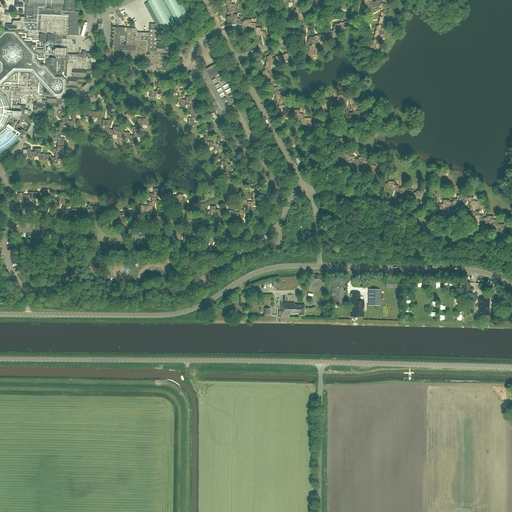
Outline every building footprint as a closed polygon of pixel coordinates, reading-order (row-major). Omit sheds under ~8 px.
[(27,0),(28,4),(31,4),(31,7),(26,7),(25,14),(25,16),(28,16),(28,19),(25,19),(25,17),(20,17),(20,21),(13,21),(12,21),(12,22),(12,25),(6,25),(6,31),(1,30),(0,31),(0,153),(6,151),(13,145),(17,142),(20,139),(26,132),(23,130),(19,131),(16,129),(16,126),(20,125),(20,122),(31,123),(32,118),(28,118),(28,110),(25,110),(25,106),(17,106),(17,98),(21,99),(20,103),(27,104),(27,99),(37,99),(36,103),(34,103),(34,113),(42,114),(42,112),(45,113),(45,109),(51,109),(51,104),(60,104),(60,98),(61,98),(63,96),(65,93),(66,90),(77,91),(77,86),(81,87),(81,82),(86,82),(86,78),(90,78),(91,54),(82,53),(82,58),(67,57),(67,58),(65,58),(65,49),(72,49),(72,45),(75,45),(75,40),(64,39),(64,35),(78,36),(79,12),(74,12),(75,0),(27,0)] [(164,9),(169,7),(166,0),(161,2),(164,9)] [(231,0),(225,0),(225,4),(226,4),(226,8),(228,8),(228,13),(230,13),(230,16),(226,16),(226,20),(228,20),(228,22),(233,22),(233,24),(237,24),(237,25),(242,25),(242,27),(247,27),(247,29),(251,29),(251,33),(253,33),(253,35),(258,36),(258,37),(262,37),(262,38),(266,38),(266,32),(262,32),(262,28),(255,28),(255,23),(251,23),(251,20),(244,20),(244,21),(241,21),(241,19),(237,19),(237,15),(233,15),(233,12),(235,12),(235,4),(231,4),(231,0)] [(278,0),(278,1),(286,1),(285,0),(288,0),(289,3),(293,3),(293,7),(295,7),(295,10),(294,10),(294,17),(298,17),(298,21),(304,21),(304,18),(303,18),(303,13),(301,13),(301,8),(299,8),(299,3),(298,3),(297,0),(278,0)] [(362,0),(363,3),(364,3),(364,8),(366,8),(366,9),(370,9),(370,6),(373,6),(373,8),(378,8),(378,9),(383,9),(383,11),(380,11),(380,16),(379,16),(379,21),(378,21),(378,26),(376,26),(376,31),(374,31),(375,35),(373,35),(373,40),(371,40),(371,45),(370,45),(370,50),(369,50),(369,53),(375,53),(375,49),(379,49),(379,42),(377,42),(377,39),(380,39),(380,35),(383,35),(383,28),(382,28),(382,25),(384,25),(384,21),(388,21),(388,13),(386,13),(386,4),(382,4),(382,0),(375,0),(375,2),(372,2),(371,0),(362,0)] [(169,14),(163,16),(168,30),(174,28),(169,14)] [(347,28),(347,22),(344,22),(344,23),(339,23),(339,24),(334,24),(334,26),(333,26),(333,31),(328,31),(328,32),(324,32),(324,34),(319,34),(319,36),(314,36),(314,37),(309,37),(309,39),(308,39),(308,43),(311,43),(311,46),(309,46),(309,51),(308,51),(308,55),(306,55),(306,59),(313,59),(313,55),(317,55),(317,48),(315,48),(315,45),(318,45),(318,41),(322,41),(322,38),(325,38),(325,40),(333,40),(333,36),(337,36),(337,32),(344,32),(344,28),(347,28)] [(158,25),(150,24),(149,41),(146,41),(146,37),(143,37),(143,33),(137,33),(137,31),(136,31),(136,29),(124,28),(114,27),(112,58),(141,60),(141,64),(154,64),(154,63),(164,64),(164,58),(166,58),(167,52),(167,46),(157,45),(157,39),(158,25)] [(288,60),(288,53),(285,53),(285,55),(280,55),(280,56),(275,56),(275,58),(272,59),(272,55),(269,55),(269,57),(266,57),(266,62),(265,62),(265,66),(264,66),(264,71),(262,71),(262,76),(261,76),(261,80),(260,80),(260,84),(266,84),(266,80),(270,80),(270,73),(268,73),(268,70),(270,70),(270,66),(274,66),(274,62),(277,62),(277,64),(285,64),(285,60),(288,60)] [(215,65),(206,69),(211,80),(224,73),(216,56),(212,58),(215,65)] [(180,85),(173,85),(173,88),(170,88),(170,89),(167,88),(165,88),(162,88),(162,89),(157,88),(157,91),(155,91),(153,91),(153,89),(147,88),(146,92),(150,92),(150,97),(155,98),(155,95),(165,95),(173,95),(173,93),(178,93),(177,103),(180,103),(180,106),(182,106),(182,107),(183,107),(185,107),(185,105),(190,105),(190,115),(192,115),(192,118),(188,118),(187,126),(194,126),(194,123),(194,120),(194,119),(195,119),(195,118),(197,118),(198,112),(194,112),(194,102),(191,102),(192,99),(192,97),(185,97),(185,100),(182,100),(182,90),(179,90),(179,88),(180,88),(180,85)] [(278,91),(278,88),(274,88),(274,95),(275,95),(275,99),(276,99),(276,104),(278,104),(278,107),(275,107),(275,111),(276,111),(276,113),(281,113),(281,114),(285,114),(285,115),(290,115),(290,118),(295,118),(295,119),(300,119),(300,124),(301,124),(301,126),(306,126),(306,127),(310,127),(310,128),(314,128),(314,122),(310,122),(310,118),(303,118),(303,114),(300,114),(300,110),(292,110),(292,112),(289,112),(289,109),(285,109),(285,105),(282,105),(282,102),(284,102),(284,95),(280,95),(280,91),(278,91)] [(344,97),(344,95),(337,95),(337,99),(333,99),(333,102),(330,102),(330,100),(323,100),(323,104),(319,104),(319,110),(323,110),(323,109),(327,109),(327,108),(332,108),(332,105),(337,105),(337,104),(341,104),(341,103),(346,103),(346,101),(349,101),(349,105),(350,105),(350,110),(352,110),(352,113),(349,113),(349,117),(351,117),(351,119),(355,119),(356,120),(360,120),(360,121),(364,121),(364,115),(360,115),(360,111),(356,111),(356,108),(358,108),(358,101),(354,101),(354,97),(344,97)] [(82,107),(75,107),(75,109),(75,112),(72,111),(72,121),(68,121),(69,118),(62,118),(62,120),(62,122),(59,122),(59,132),(55,132),(55,139),(57,139),(57,140),(58,140),(58,144),(57,144),(57,149),(55,149),(53,149),(53,152),(55,152),(55,158),(53,158),(53,157),(51,157),(52,155),(46,154),(41,154),(41,151),(41,149),(35,149),(35,152),(31,152),(31,149),(27,148),(27,150),(23,150),(23,155),(30,155),(29,158),(31,159),(32,159),(35,159),(35,157),(39,157),(39,160),(53,161),(53,164),(58,164),(58,159),(62,160),(62,155),(60,155),(60,151),(64,151),(64,139),(60,138),(60,136),(63,136),(63,125),(68,126),(68,128),(70,128),(71,128),(73,128),(73,125),(76,125),(76,115),(81,115),(81,117),(89,117),(89,118),(97,118),(98,112),(95,111),(95,112),(92,112),(92,111),(89,111),(87,111),(84,111),(84,110),(81,110),(82,107)] [(140,117),(137,117),(137,124),(135,124),(135,126),(133,126),(131,126),(131,129),(133,129),(133,135),(131,135),(130,135),(130,132),(125,132),(125,131),(119,131),(119,129),(120,129),(120,127),(113,126),(113,130),(109,130),(109,127),(110,127),(111,120),(108,120),(104,120),(102,120),(102,127),(105,127),(105,133),(108,133),(108,136),(110,136),(110,137),(111,137),(111,136),(113,136),(113,134),(118,134),(118,138),(132,138),(132,141),(136,141),(136,136),(140,136),(140,132),(138,132),(138,128),(142,128),(142,124),(145,124),(145,118),(140,118),(140,117)] [(211,130),(204,130),(204,140),(201,140),(200,144),(205,144),(205,148),(209,148),(209,146),(214,146),(214,150),(218,150),(217,156),(217,157),(217,159),(220,159),(220,165),(224,165),(224,170),(222,170),(221,174),(225,174),(225,179),(233,179),(233,173),(231,173),(228,173),(228,167),(231,168),(231,164),(229,164),(227,164),(227,158),(224,157),(224,154),(224,148),(224,149),(225,146),(218,145),(218,144),(215,144),(216,142),(216,140),(212,140),(212,142),(207,142),(207,139),(207,138),(210,138),(210,133),(211,133),(211,130)] [(345,138),(339,138),(339,142),(340,142),(340,147),(341,147),(341,151),(344,151),(344,155),(340,155),(340,158),(342,158),(342,160),(347,160),(347,162),(351,162),(351,163),(356,163),(356,165),(361,165),(361,166),(365,166),(365,171),(367,171),(367,173),(372,173),(372,175),(376,175),(376,176),(380,176),(380,169),(376,169),(376,166),(369,166),(369,161),(365,161),(365,157),(358,157),(358,159),(355,159),(355,157),(351,157),(351,153),(347,153),(347,150),(349,150),(349,142),(345,142),(345,138)] [(257,181),(251,180),(250,189),(255,189),(254,192),(252,192),(251,202),(247,202),(247,200),(245,200),(245,199),(244,199),(244,200),(242,200),(241,203),(239,203),(238,213),(234,213),(234,210),(226,210),(215,209),(216,206),(211,206),(211,211),(207,211),(207,215),(214,215),(214,213),(216,213),(217,213),(217,216),(223,216),(225,217),(227,217),(231,217),(233,217),(233,220),(240,221),(240,218),(240,216),(242,216),(243,206),(246,206),(246,210),(253,210),(253,208),(253,205),(255,205),(256,195),(260,196),(260,189),(258,189),(258,188),(257,188),(257,187),(257,184),(257,181)] [(395,182),(387,182),(387,183),(384,183),(384,187),(385,187),(385,189),(390,189),(390,190),(395,190),(395,192),(400,192),(400,194),(405,194),(405,195),(409,195),(409,196),(414,196),(414,199),(419,199),(419,200),(423,200),(423,201),(427,201),(427,195),(423,195),(423,191),(416,191),(416,193),(413,193),(413,190),(409,190),(409,186),(402,186),(402,188),(398,188),(398,185),(395,185),(395,182)] [(159,189),(154,189),(154,194),(150,194),(150,198),(152,198),(152,202),(148,202),(148,206),(142,206),(142,205),(141,205),(141,206),(139,206),(139,209),(133,208),(133,212),(128,212),(128,210),(124,210),(124,213),(119,213),(118,221),(125,221),(125,219),(125,216),(130,217),(130,219),(134,219),(134,217),(134,215),(140,216),(140,212),(144,213),(144,212),(149,212),(149,213),(152,213),(153,207),(154,207),(154,204),(157,204),(156,204),(158,204),(158,201),(156,201),(157,195),(159,195),(159,196),(160,196),(160,198),(165,199),(171,199),(171,202),(170,202),(170,204),(177,204),(177,201),(180,201),(180,204),(179,204),(179,211),(182,211),(185,211),(187,211),(188,205),(184,204),(185,198),(182,198),(182,195),(180,195),(180,194),(179,194),(179,195),(177,194),(177,197),(172,196),(172,193),(158,192),(159,189)] [(47,190),(43,190),(42,193),(28,192),(28,196),(23,196),(24,194),(21,194),(21,193),(20,193),(20,194),(18,194),(18,197),(15,197),(15,203),(19,203),(19,200),(23,200),(23,203),(29,204),(30,202),(29,202),(29,199),(35,199),(40,199),(40,196),(42,196),(44,196),(44,199),(50,199),(50,202),(53,202),(53,205),(52,205),(52,207),(59,207),(59,204),(63,204),(62,214),(65,214),(65,216),(64,216),(64,218),(71,219),(71,216),(74,216),(74,215),(77,215),(77,216),(79,216),(82,216),(82,215),(87,215),(87,213),(89,213),(89,212),(91,212),(91,215),(98,216),(98,211),(94,211),(94,206),(90,206),(90,209),(79,209),(71,209),(71,211),(66,211),(67,201),(64,200),(64,197),(62,197),(61,197),(59,197),(59,199),(54,199),(54,195),(47,195),(47,190)] [(464,197),(464,195),(457,196),(457,199),(453,199),(453,202),(450,202),(450,200),(442,200),(442,204),(439,204),(439,210),(442,210),(442,209),(447,209),(447,208),(452,208),(452,206),(457,206),(457,204),(461,204),(461,203),(466,203),(466,201),(468,201),(469,205),(470,205),(470,210),(472,210),(472,213),(469,213),(469,217),(470,217),(470,219),(475,219),(475,220),(480,220),(480,222),(485,222),(485,224),(489,224),(489,225),(494,225),(494,230),(495,230),(495,232),(500,232),(500,233),(505,233),(505,234),(509,234),(508,228),(505,228),(505,224),(498,224),(498,220),(494,220),(494,216),(486,216),(486,218),(483,218),(483,215),(479,215),(479,212),(476,212),(476,208),(478,208),(477,201),(474,201),(474,197),(464,197)] [(345,278),(332,278),(331,289),(331,305),(342,305),(343,286),(344,286),(345,278)] [(399,281),(386,280),(386,286),(386,288),(399,289),(399,281)] [(369,306),(380,306),(380,290),(369,290),(369,306)] [(351,316),(351,317),(363,317),(363,301),(359,301),(359,294),(351,293),(350,316),(351,316)] [(479,297),(474,294),(470,300),(475,303),(479,297)] [(490,300),(478,300),(478,308),(479,308),(479,316),(490,316),(490,310),(489,310),(489,307),(490,307),(490,300)] [(294,304),(281,303),(281,308),(281,312),(281,316),(290,316),(290,314),(299,315),(299,316),(304,316),(305,306),(294,306),(294,304)]
